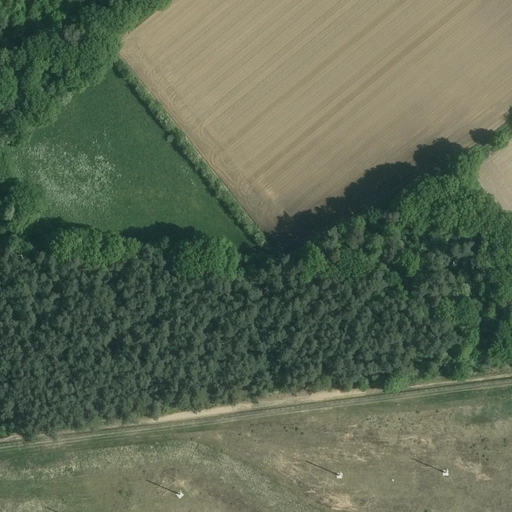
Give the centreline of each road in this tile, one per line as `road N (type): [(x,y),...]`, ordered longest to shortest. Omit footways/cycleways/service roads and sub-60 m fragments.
road 1 (track): [(511,345),(304,267),(274,263),(215,273),(0,244)]
road 2 (track): [(274,263),(511,118)]
